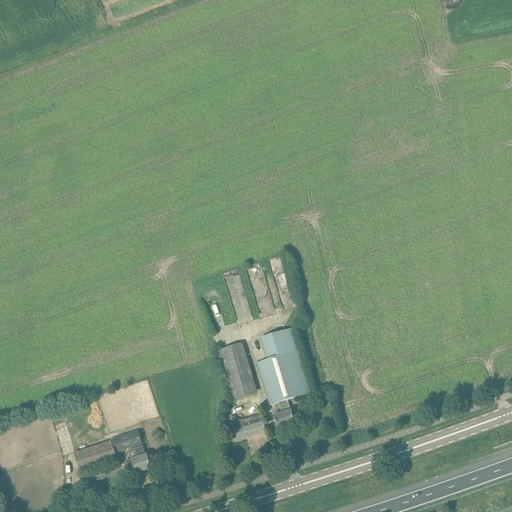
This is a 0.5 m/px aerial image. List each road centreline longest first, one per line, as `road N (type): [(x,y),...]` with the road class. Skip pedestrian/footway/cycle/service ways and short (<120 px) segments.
road 1 (tertiary): [(219,511),(511,413)]
road 2 (motorway): [(511,464),(374,511)]
